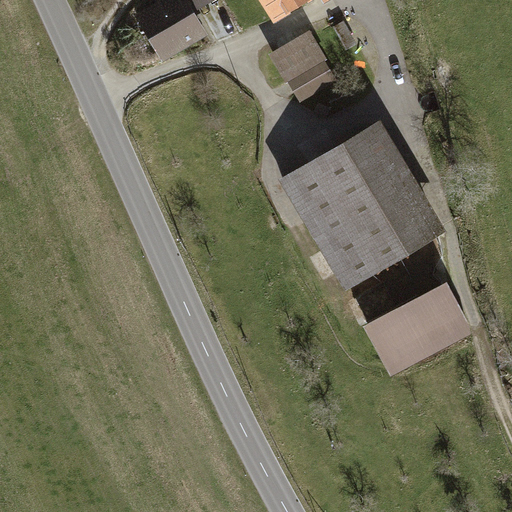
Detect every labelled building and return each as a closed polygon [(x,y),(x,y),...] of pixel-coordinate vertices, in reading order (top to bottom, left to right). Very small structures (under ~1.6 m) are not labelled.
[(187,0),(154,0),(155,1),(133,13),(160,61),(207,35),(194,11),(187,0)] [(187,0),(194,11),(213,0),(187,0)] [(259,0),(269,17),(297,0),(321,0),(322,1),(324,0),(259,0)] [(333,27),(346,50),(357,44),(344,21),(333,27)] [(308,29),(267,53),(284,83),(286,81),(324,60),(326,59),(308,29)] [(324,60),(286,81),(298,101),(335,80),(324,60)] [(330,108),(317,102),(313,111),(326,117),(330,108)] [(444,228),(377,117),(277,178),(343,288),(444,228)] [(444,279),(362,324),(383,362),(390,376),(393,374),(473,331),(444,279)]
